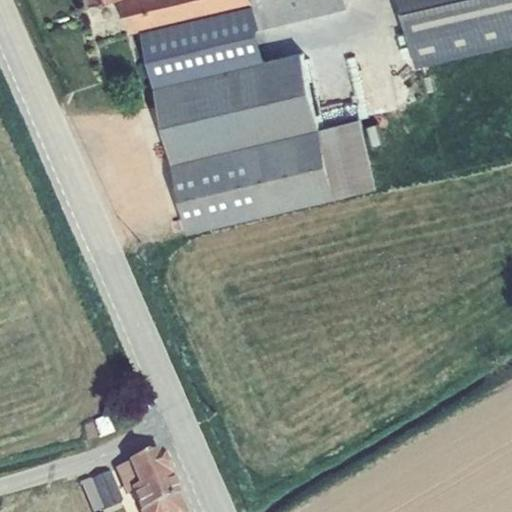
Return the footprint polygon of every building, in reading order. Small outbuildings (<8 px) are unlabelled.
[(91,0),(92,2),(101,0),(125,0),(133,32),(145,29),(158,84),(267,58),(259,27),(347,6),(345,0),(91,0)] [(511,0),(403,0),(418,64),(511,42),(511,0)] [(157,86),(191,231),(379,186),(362,117),(322,126),(304,51),(157,86)] [(324,105),(327,120),(352,115),(348,100),(324,105)] [(183,511),(158,452),(115,469),(126,495),(130,493),(138,511),(183,511)] [(92,481),(103,510),(121,502),(110,474),(92,481)] [(91,511),(97,511),(103,510),(92,481),(91,479),(79,483),(91,511)]
